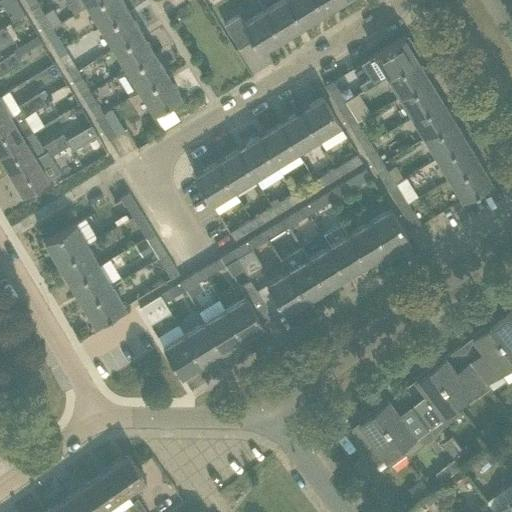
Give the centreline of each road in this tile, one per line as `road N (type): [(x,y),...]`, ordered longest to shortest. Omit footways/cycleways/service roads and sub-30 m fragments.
road 1 (residential): [(196,253),(156,184),(160,157),(409,0)]
road 2 (residential): [(271,416),(511,231)]
road 3 (residential): [(96,416),(0,245)]
road 4 (residential): [(96,416),(271,416)]
